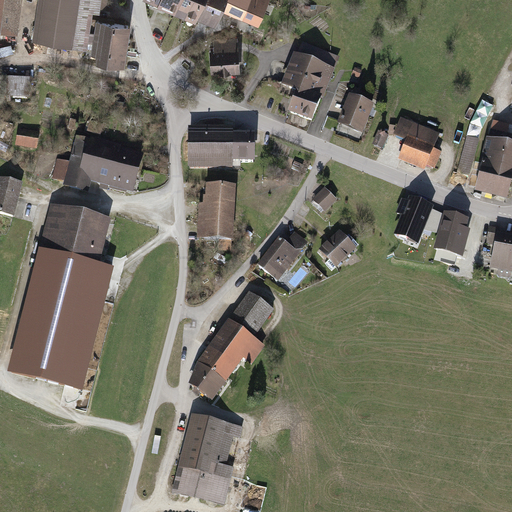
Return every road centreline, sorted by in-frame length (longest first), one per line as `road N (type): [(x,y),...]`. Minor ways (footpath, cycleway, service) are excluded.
road 1 (residential): [(125,511),(183,287),(173,121)]
road 2 (residential): [(511,215),(213,104)]
road 3 (track): [(91,206),(180,228),(115,269),(106,298)]
road 4 (track): [(0,64),(27,57),(134,75),(156,70)]
